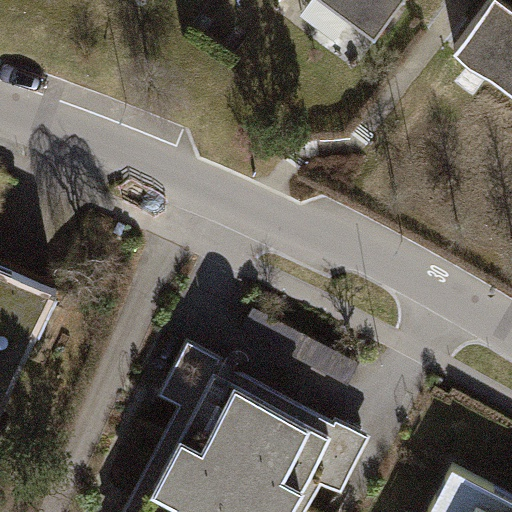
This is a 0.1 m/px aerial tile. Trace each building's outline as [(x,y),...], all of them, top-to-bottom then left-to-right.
[(393,0),(335,0),(375,27),(393,0)] [(511,87),(511,0),(497,0),(461,50),(511,87)] [(0,379),(45,282),(0,261),(0,379)] [(374,435),(192,338),(164,391),(186,403),(127,511),(307,511),(325,480),(344,490),(374,435)] [(511,511),(511,492),(452,461),(425,511),(511,511)]
